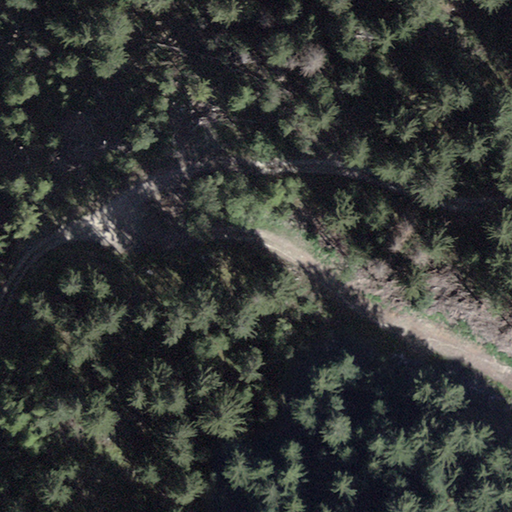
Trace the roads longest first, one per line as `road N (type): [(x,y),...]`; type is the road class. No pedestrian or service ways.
road 1 (track): [(0,329),(22,273),(81,205),(168,169),(275,164),(370,175),(436,206),(511,211)]
road 2 (track): [(60,229),(221,233),(274,247),(364,322),(511,388)]
